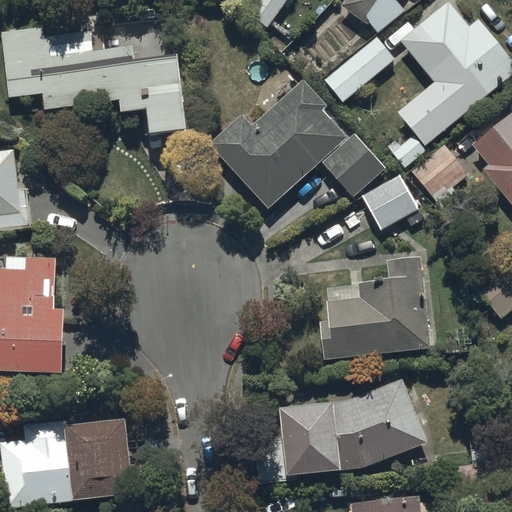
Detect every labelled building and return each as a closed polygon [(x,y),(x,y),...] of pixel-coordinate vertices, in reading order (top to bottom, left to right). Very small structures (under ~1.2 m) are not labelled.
[(288,0),(257,0),(247,15),(267,29),(288,0)] [(343,0),(339,7),(362,23),(365,18),(376,33),(405,12),(396,0),(395,0),(343,0)] [(511,63),(478,20),(468,28),(451,6),(403,43),(460,116),(511,75),(511,63)] [(42,28),(1,34),(9,99),(42,94),(44,110),(118,101),(120,113),(145,110),(148,134),(184,129),(174,56),(132,62),(130,48),(104,52),(102,36),(90,37),(90,32),(43,38),(42,28)] [(395,62),(375,37),(323,79),(343,104),(395,62)] [(241,115),(208,144),(266,210),(346,139),(321,112),(326,107),(302,81),(252,126),(241,115)] [(481,169),(511,205),(511,112),(472,144),(488,164),(481,169)] [(384,168),(354,135),(322,165),(353,197),(384,168)] [(413,135),(390,153),(404,170),(426,152),(413,135)] [(445,146),(408,176),(447,223),(466,207),(451,189),(468,175),(445,146)] [(0,230),(32,226),(28,191),(19,192),(15,151),(0,152),(0,230)] [(416,210),(398,177),(362,196),(381,230),(416,210)] [(511,270),(499,255),(469,281),(502,320),(511,311),(511,270)] [(319,323),(323,360),(431,349),(421,258),(386,261),(387,279),(324,285),(328,322),(319,323)] [(7,268),(0,267),(0,372),(64,374),(65,310),(56,310),(57,260),(7,259),(7,268)] [(345,402),(277,408),(281,439),(252,442),(257,485),(285,482),(284,477),(360,468),(425,443),(401,380),(345,402)] [(1,444),(8,508),(135,495),(127,420),(69,426),(69,421),(24,425),(26,441),(1,444)] [(488,463),(452,466),(455,500),(491,497),(488,463)] [(417,511),(416,498),(351,505),(351,511),(417,511)]
